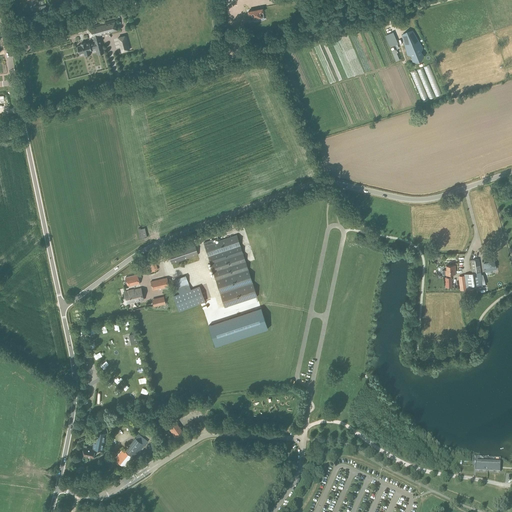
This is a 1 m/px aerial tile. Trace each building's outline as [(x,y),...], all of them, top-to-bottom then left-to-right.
[(38,6),(33,7),(35,13),(46,10),(45,4),(38,6)] [(262,8),(248,11),(249,15),(250,19),(250,21),(253,20),(253,18),(261,17),(261,19),(264,18),(264,16),(263,12),(262,8)] [(77,47),(76,47),(77,52),(78,52),(79,53),(83,52),(84,55),(91,54),(90,50),(91,50),(91,49),(95,47),(96,51),(103,49),(100,38),(99,38),(99,36),(100,35),(100,33),(110,30),(111,32),(117,31),(114,20),(87,27),(90,38),(93,37),(94,40),(93,40),(94,42),(89,43),(89,42),(85,43),(85,42),(80,43),(81,45),(77,46),(77,47)] [(406,31),(401,35),(407,55),(411,56),(412,61),(419,61),(424,56),(421,51),(423,48),(413,30),(406,31)] [(394,31),(385,35),(390,47),(398,44),(394,31)] [(399,60),(397,53),(398,52),(397,50),(396,50),(395,49),(391,50),(396,61),(399,60)] [(140,228),(138,228),(141,238),(147,237),(145,228),(140,229),(140,228)] [(203,242),(225,307),(257,296),(236,234),(213,242),(212,240),(203,242)] [(198,255),(194,244),(168,253),(172,263),(198,255)] [(472,270),(480,269),(479,259),(471,260),(472,270)] [(485,272),(497,269),(494,259),(489,260),(489,262),(483,264),(485,272)] [(445,270),(442,270),(442,274),(446,274),(447,277),(445,277),(446,287),(452,287),(452,277),(450,277),(450,274),(456,274),(455,265),(446,265),(446,270),(445,270)] [(472,270),(472,273),(465,274),(467,289),(475,288),(474,286),(482,284),(480,269),(472,270)] [(137,274),(125,277),(126,278),(125,278),(124,279),(125,281),(126,282),(128,286),(139,284),(137,274)] [(188,283),(186,276),(174,280),(177,287),(188,283)] [(169,286),(167,277),(150,281),(152,290),(169,286)] [(141,288),(124,292),(127,304),(143,299),(141,288)] [(177,300),(201,295),(199,288),(175,293),(177,300)] [(261,308),(209,325),(215,346),(268,329),(261,308)] [(129,335),(131,345),(138,343),(136,333),(129,335)] [(176,422),(168,427),(175,437),(183,432),(176,422)] [(83,447),(82,455),(93,458),(95,449),(102,450),(106,433),(96,431),(93,449),(83,447)] [(139,434),(125,450),(123,449),(115,459),(125,467),(133,457),(134,458),(148,441),(139,434)] [(501,462),(475,461),(475,471),(500,472),(501,462)]
